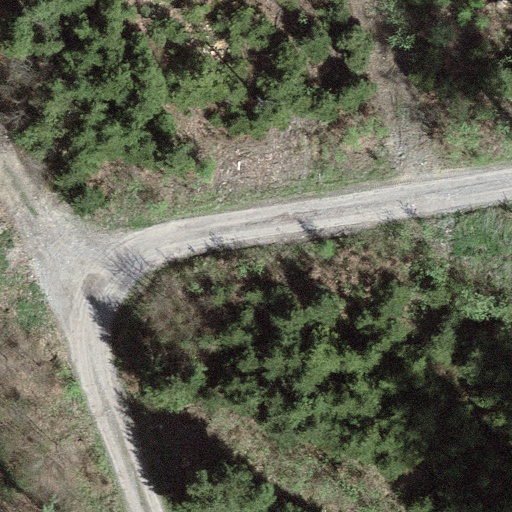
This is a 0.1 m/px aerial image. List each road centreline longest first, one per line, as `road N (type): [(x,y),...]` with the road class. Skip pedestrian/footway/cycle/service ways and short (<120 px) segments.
road 1 (track): [(79,259),(511,175)]
road 2 (track): [(147,511),(109,408),(79,259),(0,135)]
